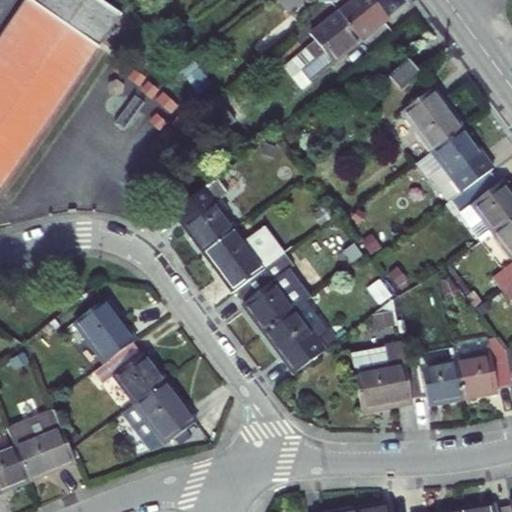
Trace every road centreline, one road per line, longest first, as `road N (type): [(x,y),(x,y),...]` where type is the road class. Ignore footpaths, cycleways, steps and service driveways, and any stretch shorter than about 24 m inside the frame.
road 1 (residential): [(282,465),(247,393),(139,255),(90,238),(0,254)]
road 2 (residential): [(282,465),(426,463),(511,450)]
road 3 (residential): [(92,511),(217,474)]
